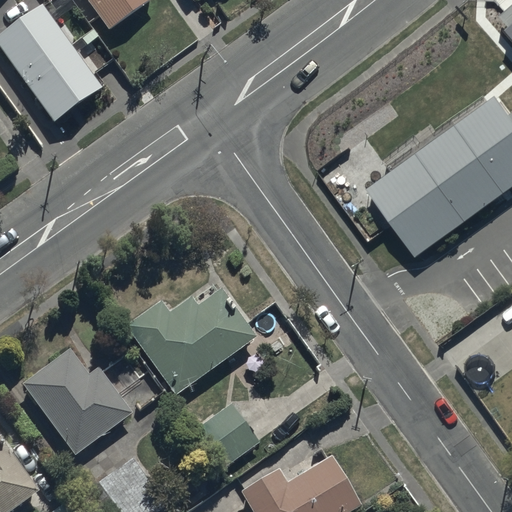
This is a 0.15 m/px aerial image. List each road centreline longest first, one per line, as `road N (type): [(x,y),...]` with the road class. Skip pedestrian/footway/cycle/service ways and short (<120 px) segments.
road 1 (residential): [(208,118),(493,511)]
road 2 (tertiary): [(0,267),(208,118)]
road 3 (tertiary): [(208,118),(363,0)]
